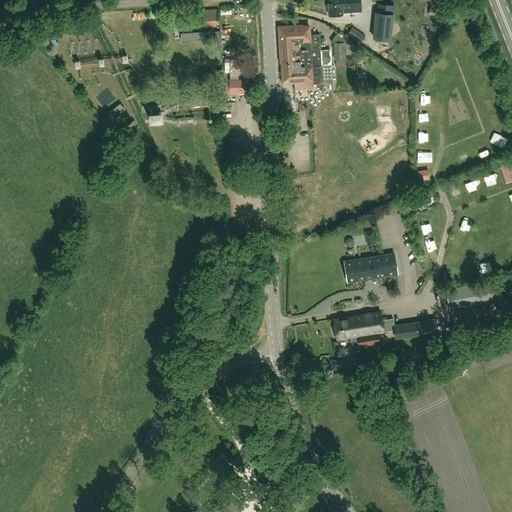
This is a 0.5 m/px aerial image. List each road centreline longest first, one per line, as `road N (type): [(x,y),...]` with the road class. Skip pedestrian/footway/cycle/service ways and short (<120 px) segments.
road 1 (tertiary): [(276,354),(265,0)]
road 2 (unclassified): [(276,354),(231,363),(193,387),(105,511)]
road 3 (track): [(0,12),(183,0)]
road 4 (tertiary): [(349,511),(314,469),(276,354)]
